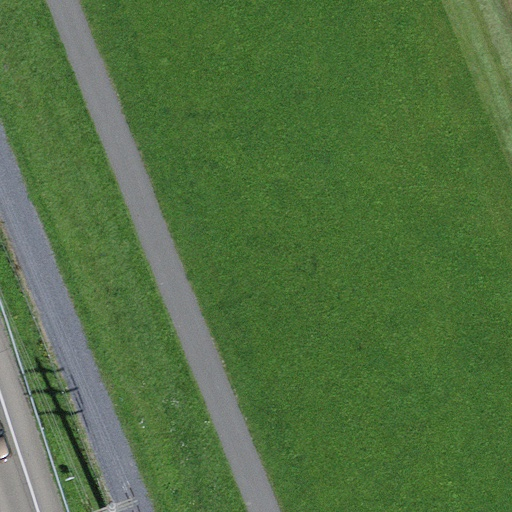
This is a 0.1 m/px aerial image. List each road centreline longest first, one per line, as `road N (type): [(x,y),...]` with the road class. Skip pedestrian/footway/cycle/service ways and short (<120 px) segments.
road 1 (track): [(68,0),(265,511)]
road 2 (track): [(0,167),(137,511)]
